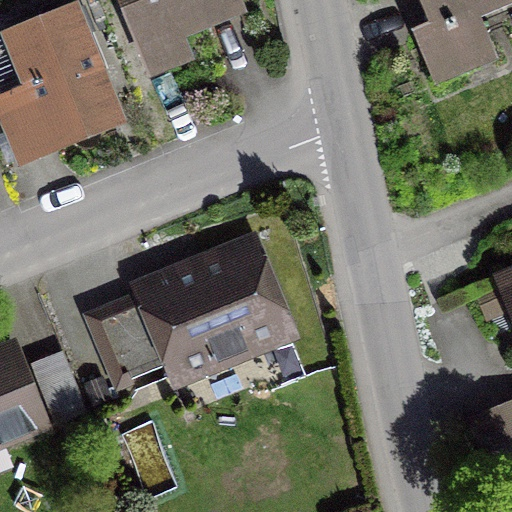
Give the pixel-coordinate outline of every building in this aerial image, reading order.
[(227,19),(219,0),(89,0),(126,86),(167,68),(159,48),(227,19)] [(414,35),(436,87),(499,61),(482,20),(511,7),(511,0),(419,0),(431,28),(414,35)] [(0,167),(6,182),(114,136),(63,14),(0,39),(0,167)] [(259,251),(81,316),(117,413),(295,348),(259,251)] [(511,276),(495,283),(511,323),(511,276)] [(0,356),(0,454),(44,438),(11,352),(0,356)] [(511,408),(458,431),(482,490),(511,477),(511,408)]
